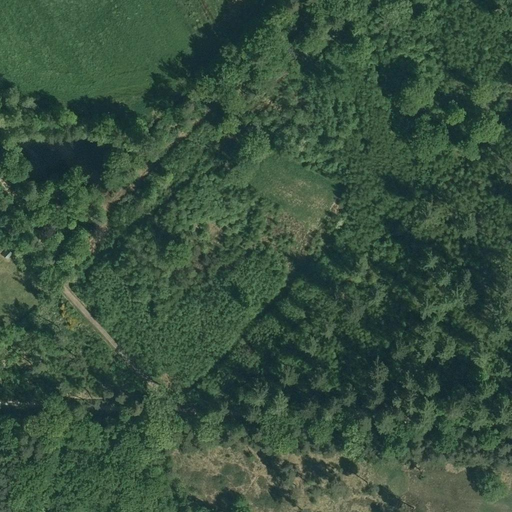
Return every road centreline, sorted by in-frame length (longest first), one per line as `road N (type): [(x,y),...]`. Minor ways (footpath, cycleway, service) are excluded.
road 1 (track): [(511,425),(0,405)]
road 2 (track): [(0,225),(172,411)]
